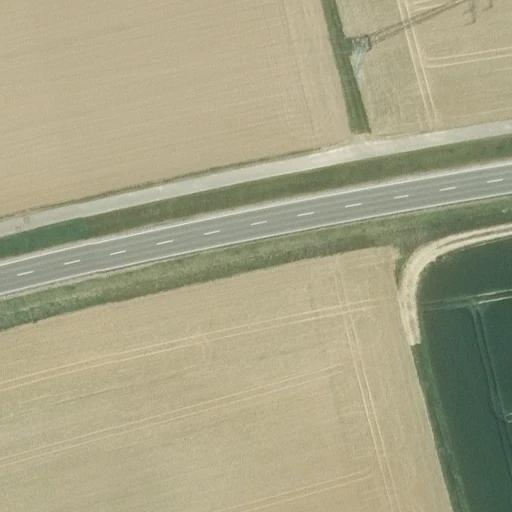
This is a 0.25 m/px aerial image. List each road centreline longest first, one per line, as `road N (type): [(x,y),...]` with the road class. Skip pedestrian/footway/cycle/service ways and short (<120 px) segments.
road 1 (secondary): [(511,179),(0,280)]
road 2 (track): [(511,229),(425,252),(410,282),(469,511)]
road 3 (track): [(329,0),(369,147)]
